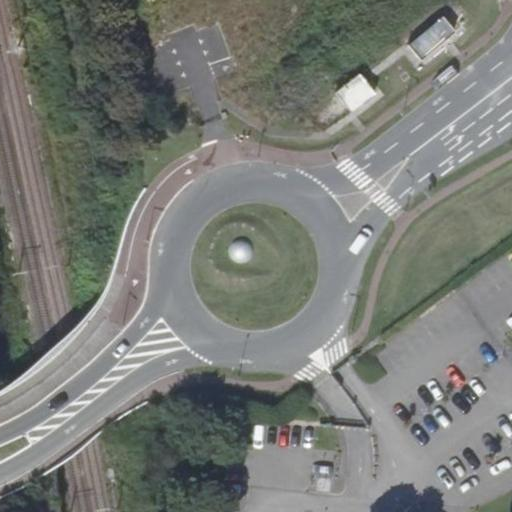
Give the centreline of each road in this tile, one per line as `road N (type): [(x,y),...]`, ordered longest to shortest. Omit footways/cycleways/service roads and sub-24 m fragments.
road 1 (secondary): [(304,195),(252,180),(202,198),(171,242),(172,296)]
road 2 (secondary): [(208,341),(233,352),(288,348),(325,320),(342,263)]
road 3 (secondary): [(342,263),(430,141)]
road 4 (secondary): [(430,141),(304,195)]
road 5 (secondary): [(27,437),(127,364)]
